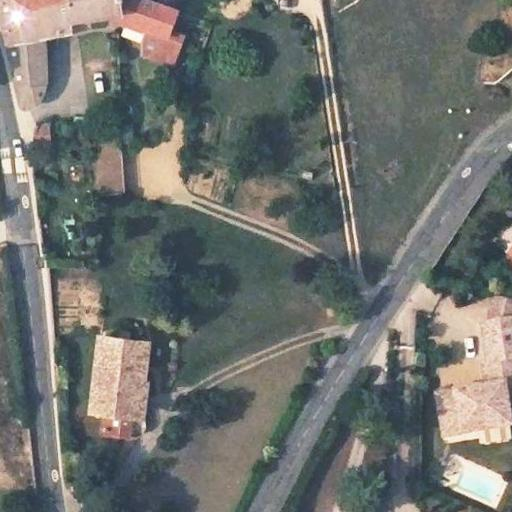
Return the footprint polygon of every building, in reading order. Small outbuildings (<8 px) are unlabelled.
[(0,0),(0,8),(20,105),(28,106),(34,106),(41,97),(45,83),(44,35),(70,30),(68,20),(109,14),(121,18),(148,28),(166,35),(168,30),(175,9),(151,0),(0,0)] [(511,0),(500,0),(496,45),(483,43),(478,81),(493,82),(511,67),(511,0)] [(146,51),(173,61),(180,40),(166,35),(148,28),(145,38),(146,51)] [(182,36),(168,30),(166,35),(180,40),(182,36)] [(44,124),(38,124),(34,131),(34,148),(48,148),(44,124)] [(130,132),(122,132),(121,143),(131,143),(130,132)] [(508,254),(511,257),(511,215),(491,240),(508,254)] [(437,393),(441,419),(458,417),(460,434),(510,427),(507,404),(511,403),(511,298),(495,295),(488,324),(483,324),(488,362),(483,363),(487,386),(437,393)] [(146,342),(98,337),(91,411),(103,412),(101,432),(136,435),(138,435),(141,434),(145,430),(146,425),(145,419),(139,419),(144,369),(146,342)] [(151,370),(144,369),(139,419),(145,419),(151,370)] [(458,417),(441,419),(443,436),(460,434),(458,417)]
